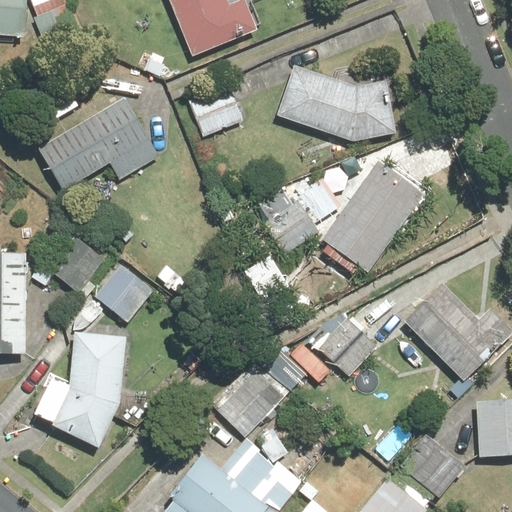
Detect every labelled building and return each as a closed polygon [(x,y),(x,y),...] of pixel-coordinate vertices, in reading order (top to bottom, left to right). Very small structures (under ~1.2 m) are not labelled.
[(0,0),(0,37),(22,39),(24,0),(0,0)] [(68,0),(35,0),(34,0),(53,50),(83,39),(68,0)] [(224,0),(165,0),(189,58),(256,30),(244,0),(227,7),(224,0)] [(273,118),(350,144),(394,135),(383,84),(353,90),(290,69),(273,118)] [(232,86),(191,104),(206,139),(247,121),(232,86)] [(74,89),(50,100),(59,119),(83,108),(74,89)] [(157,160),(122,99),(32,150),(59,196),(108,168),(117,183),(157,160)] [(366,274),(421,196),(375,163),(319,242),(366,274)] [(287,188),(245,216),(262,241),(271,235),(284,255),(322,230),(318,224),(340,210),(320,180),(294,198),(287,188)] [(107,257),(74,235),(50,271),(83,293),(107,257)] [(23,256),(0,255),(0,356),(23,357),(23,256)] [(278,256),(248,273),(266,307),(297,290),(278,256)] [(172,262),(160,275),(179,294),(192,281),(172,262)] [(154,290),(121,265),(97,297),(130,322),(154,290)] [(443,285),(401,325),(460,386),(511,336),(487,310),(476,320),(443,285)] [(318,355),(322,351),(351,380),(380,352),(348,319),(338,330),(329,320),(306,343),(318,355)] [(117,406),(124,339),(72,334),(66,393),(49,428),(95,451),(117,406)] [(289,397),(257,363),(215,403),(246,437),(289,397)] [(511,400),(473,403),(476,460),(511,457),(511,400)] [(469,466),(432,436),(407,467),(444,498),(469,466)] [(265,511),(267,509),(201,458),(158,511),(265,511)] [(427,511),(432,507),(393,476),(363,511),(427,511)]
